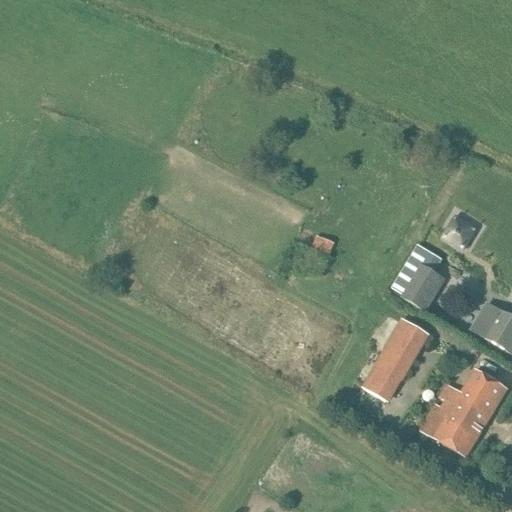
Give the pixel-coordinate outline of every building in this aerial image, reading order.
[(308,252),(327,260),(333,245),(314,238),(308,252)] [(443,264),(440,274),(455,279),(458,269),(443,264)] [(420,266),(400,299),(426,315),(446,282),(420,266)] [(470,332),(511,357),(511,355),(511,321),(486,305),(470,332)] [(402,383),(403,383),(430,337),(402,321),(362,389),(389,405),(402,383)] [(476,373),(462,395),(448,387),(440,400),(445,403),(441,409),(436,406),(420,433),(466,461),(508,393),(476,373)]
